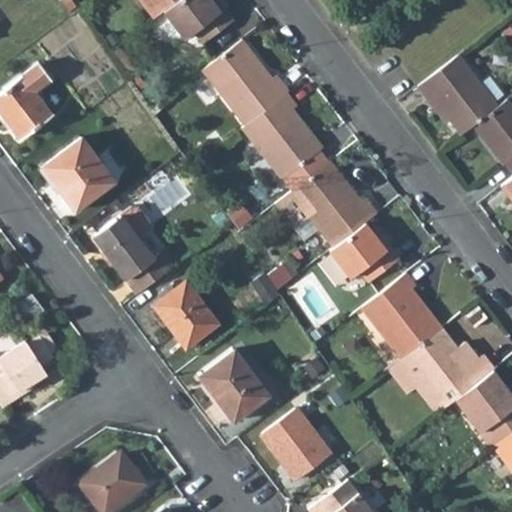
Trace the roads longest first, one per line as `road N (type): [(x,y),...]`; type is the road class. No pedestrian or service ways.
road 1 (residential): [(511,291),(293,0)]
road 2 (residential): [(135,377),(0,195)]
road 3 (residential): [(135,377),(244,511)]
road 4 (residential): [(0,463),(135,377)]
